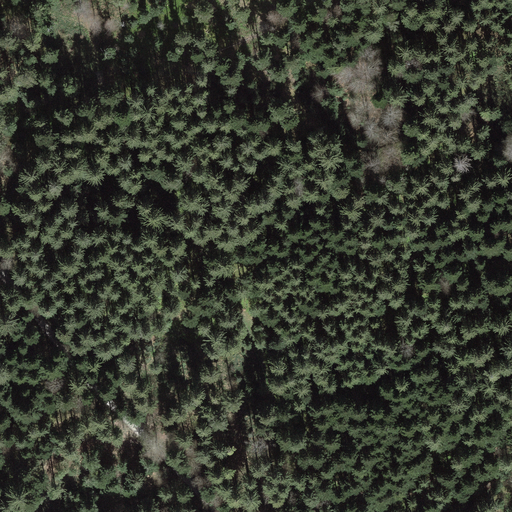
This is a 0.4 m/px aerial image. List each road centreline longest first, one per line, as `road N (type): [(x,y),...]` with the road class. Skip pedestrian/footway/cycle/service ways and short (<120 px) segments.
road 1 (track): [(294,511),(270,385),(250,333),(184,218),(136,169),(95,60),(85,0)]
road 2 (track): [(0,268),(104,393),(219,511)]
